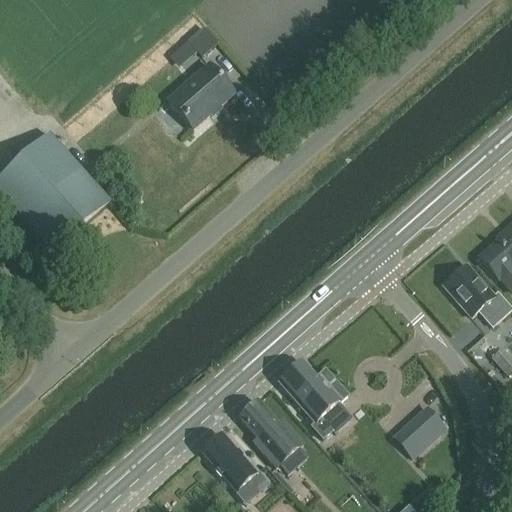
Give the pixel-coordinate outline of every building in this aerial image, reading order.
[(203,30),(187,44),(201,60),(217,46),(203,30)] [(192,132),(233,97),(209,68),(167,103),(192,132)] [(0,195),(54,258),(61,251),(108,204),(49,138),(0,181),(0,195)] [(509,296),(511,295),(511,274),(509,272),(511,269),(511,226),(506,232),(508,234),(477,261),(496,283),(497,282),(509,296)] [(490,330),(510,313),(496,297),(492,301),(465,270),(442,290),(470,321),(477,315),(490,330)] [(505,379),(511,372),(511,363),(501,351),(489,361),(505,379)] [(320,422),(347,399),(325,373),(315,382),(302,366),(278,386),(313,427),(309,431),(320,443),(331,434),(320,422)] [(274,472),(302,448),(282,425),(277,428),(257,406),(238,422),(256,443),(252,446),(274,472)] [(365,406),(348,422),(372,447),(389,432),(365,406)] [(408,427),(393,441),(412,462),(427,448),(445,431),(426,410),(408,427)] [(236,496),(258,477),(241,453),(237,455),(223,438),(202,456),(236,496)]
